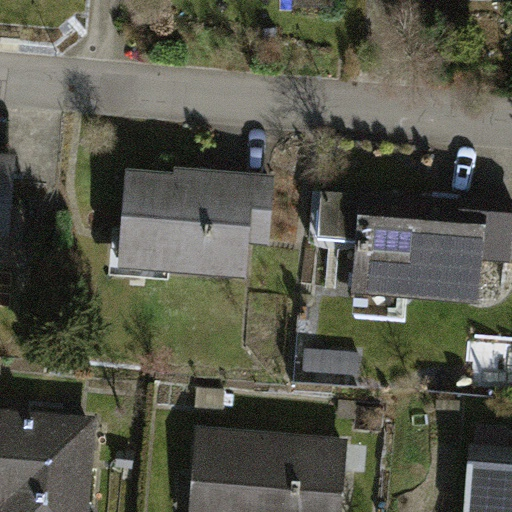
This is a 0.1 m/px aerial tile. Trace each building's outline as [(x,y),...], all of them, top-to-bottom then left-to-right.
[(288,0),(289,23),(328,22),(327,0),(288,0)] [(511,0),(459,0),(459,18),(511,19),(511,0)] [(0,270),(4,271),(12,179),(0,177),(0,270)] [(164,194),(118,189),(110,287),(232,298),(236,256),(259,258),(265,192),(165,183),(164,194)] [(339,255),(335,313),(469,323),(472,278),(498,280),(502,221),(308,207),(304,252),(339,255)] [(87,511),(95,432),(0,424),(0,511),(87,511)] [(337,511),(343,450),(191,437),(184,511),(337,511)] [(511,511),(511,466),(452,461),(447,511),(511,511)]
